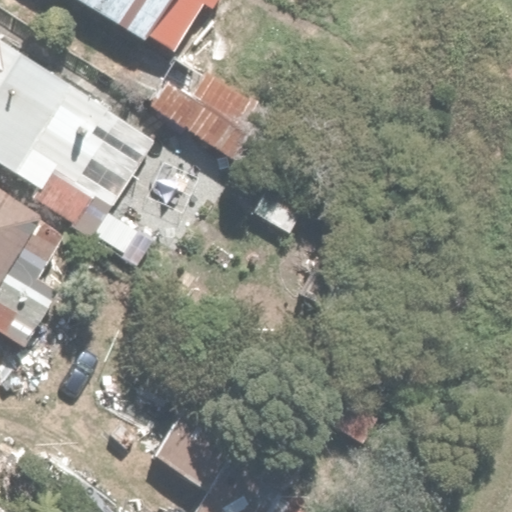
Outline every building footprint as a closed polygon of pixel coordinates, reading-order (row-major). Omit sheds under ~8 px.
[(91,0),(170,47),(198,0),(91,0)] [(224,148),(265,80),(182,30),(139,97),(224,148)] [(111,111),(0,32),(0,165),(72,215),(94,183),(72,168),(111,111)] [(64,225),(0,183),(0,327),(18,339),(51,288),(32,275),(64,225)] [(196,482),(178,511),(322,511),(348,470),(188,375),(143,451),(196,482)] [(24,511),(0,495),(0,511),(24,511)]
